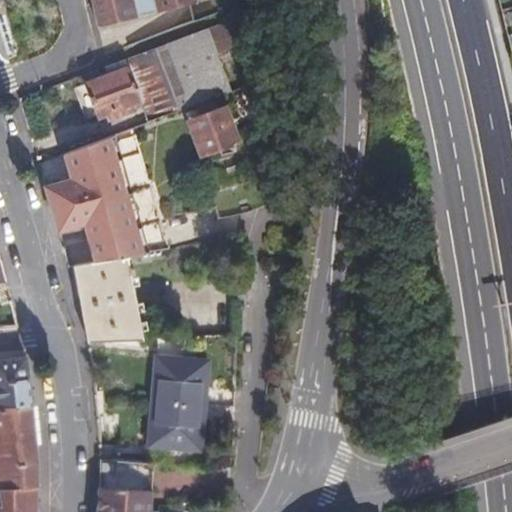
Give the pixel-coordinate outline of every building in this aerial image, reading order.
[(89,0),(97,29),(130,20),(128,12),(125,0),(89,0)] [(125,0),(128,12),(149,7),(147,0),(125,0)] [(182,7),(191,5),(189,0),(147,0),(149,7),(151,15),(180,8),(180,7),(182,7)] [(186,26),(212,16),(207,1),(191,5),(182,7),(186,26)] [(142,124),(222,95),(212,68),(209,59),(202,42),(226,33),(223,24),(99,69),(102,75),(80,83),(88,106),(93,118),(108,112),(111,119),(137,109),(142,124)] [(202,42),(209,59),(232,50),(226,33),(202,42)] [(248,92),(229,99),(237,121),(256,115),(248,92)] [(219,110),(230,106),(228,100),(217,104),(219,110)] [(219,110),(183,122),(196,159),(232,146),(219,110)] [(121,259),(137,255),(131,239),(155,227),(128,132),(60,157),(67,183),(41,190),(49,214),(54,234),(79,228),(90,265),(121,259)] [(137,255),(161,250),(155,227),(131,239),(137,255)] [(90,265),(66,270),(75,314),(82,347),(138,344),(121,259),(90,265)] [(0,406),(32,404),(26,355),(0,358),(0,406)] [(146,378),(145,400),(194,404),(197,361),(148,357),(146,378)] [(194,404),(145,400),(143,427),(141,445),(190,449),(194,404)] [(37,456),(32,404),(0,406),(0,488),(2,488),(4,506),(38,506),(37,456)] [(143,511),(146,466),(94,463),(94,485),(92,511),(143,511)]
